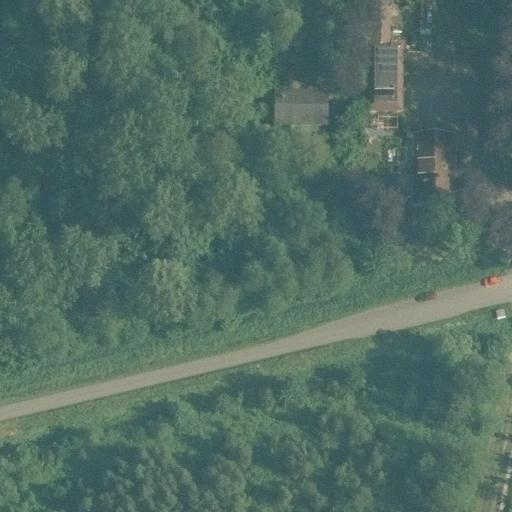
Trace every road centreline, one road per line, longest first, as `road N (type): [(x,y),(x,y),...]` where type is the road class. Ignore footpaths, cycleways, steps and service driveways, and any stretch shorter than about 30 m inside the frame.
road 1 (unclassified): [(0,412),(511,286)]
road 2 (track): [(488,511),(511,389)]
